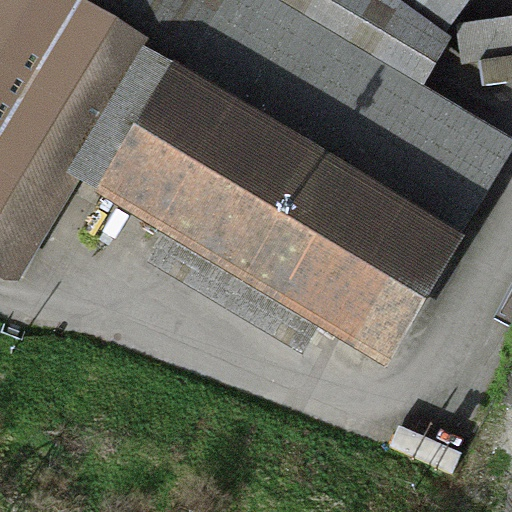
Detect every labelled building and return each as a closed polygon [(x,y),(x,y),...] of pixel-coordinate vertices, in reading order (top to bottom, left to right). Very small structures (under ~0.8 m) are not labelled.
[(105,188),(171,72),(210,0),(0,0),(0,266),(13,274),(72,169),(105,188)] [(511,147),(419,90),(264,0),(210,0),(171,72),(105,188),(382,362),(455,248),(511,156),(511,147)] [(264,0),(419,90),(442,45),(375,0),(264,0)] [(375,0),(442,45),(474,0),(375,0)] [(511,53),(511,24),(460,31),(464,60),(511,53)]
